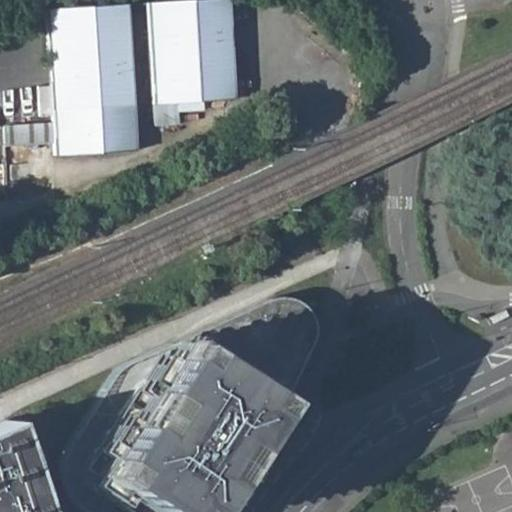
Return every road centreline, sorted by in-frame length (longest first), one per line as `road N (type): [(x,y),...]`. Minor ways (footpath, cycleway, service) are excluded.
road 1 (residential): [(451,382),(411,273),(402,220),(423,27),(418,0)]
road 2 (tertiary): [(275,511),(367,429),(451,382)]
